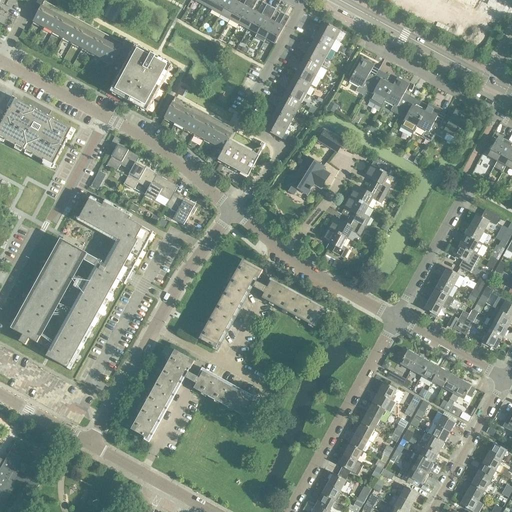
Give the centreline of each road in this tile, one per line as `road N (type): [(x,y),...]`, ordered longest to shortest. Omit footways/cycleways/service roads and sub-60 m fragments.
road 1 (residential): [(233,211),(289,152),(242,124),(301,5)]
road 2 (residential): [(288,511),(394,318)]
road 3 (residential): [(511,121),(369,43),(372,18)]
road 4 (residential): [(233,211),(148,140),(106,117)]
road 5 (residential): [(430,511),(504,379)]
road 6 (residential): [(394,318),(466,186)]
road 7 (residential): [(157,327),(233,211)]
road 8 (residential): [(210,511),(91,445)]
road 9 (residential): [(91,445),(157,327)]
road 10 (secondary): [(490,81),(372,18)]
road 11 (residential): [(394,318),(283,252)]
road 12 (residential): [(504,379),(394,318)]
road 13 (residential): [(265,385),(157,327)]
